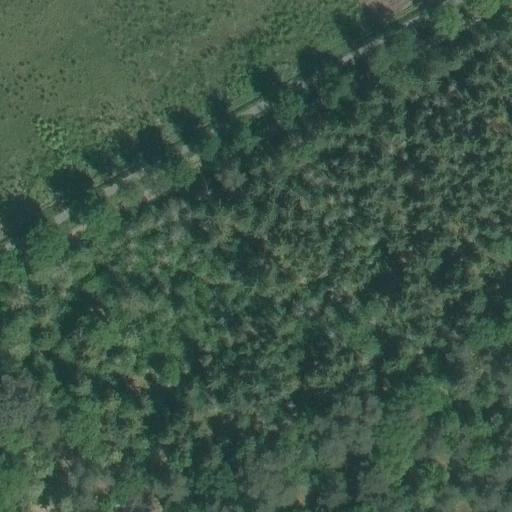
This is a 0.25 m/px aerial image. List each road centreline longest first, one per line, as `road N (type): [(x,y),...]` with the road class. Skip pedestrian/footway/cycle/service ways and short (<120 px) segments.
road 1 (track): [(0,280),(496,0)]
road 2 (track): [(148,511),(0,297)]
